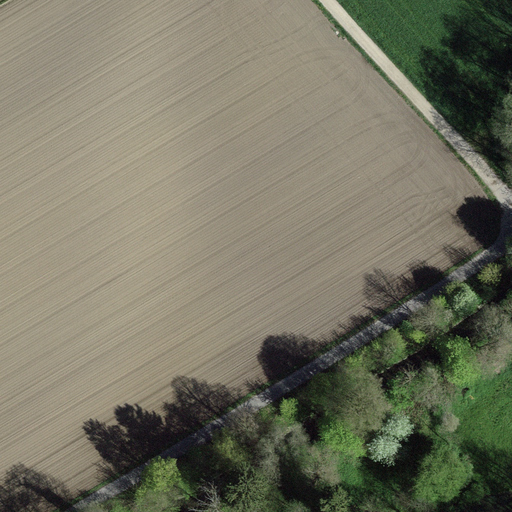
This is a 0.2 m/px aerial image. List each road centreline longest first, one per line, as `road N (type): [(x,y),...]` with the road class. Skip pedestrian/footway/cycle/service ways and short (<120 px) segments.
road 1 (unclassified): [(511,242),(73,511)]
road 2 (track): [(330,0),(511,199)]
